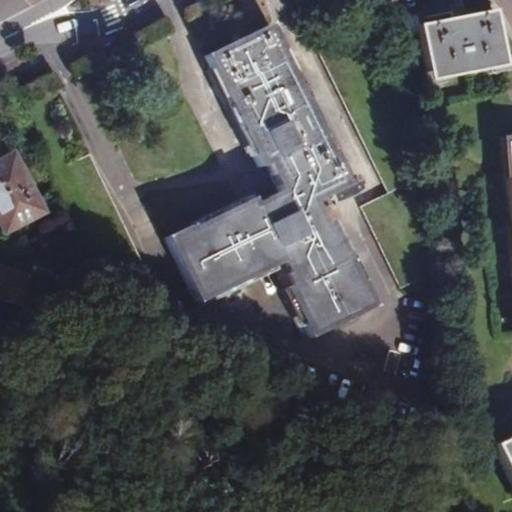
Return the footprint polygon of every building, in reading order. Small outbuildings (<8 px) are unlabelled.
[(492,10),(416,25),(416,27),(427,82),(504,68),(492,10)] [(416,27),(416,25),(413,14),(395,17),(398,31),(416,27)] [(408,186),(330,23),(307,34),(385,197),(408,186)] [(336,162),(284,52),(282,53),(271,30),(206,60),(257,167),(262,165),(276,195),(251,207),(248,201),(165,240),(197,308),(258,279),(257,277),(272,270),(282,291),(279,292),(303,341),(370,309),(359,284),(361,283),(332,221),(320,226),(310,205),(346,188),(334,163),(336,162)] [(91,156),(69,166),(143,318),(164,307),(91,156)] [(9,159),(0,163),(0,233),(37,216),(9,159)] [(380,200),(360,209),(398,293),(418,284),(380,200)] [(0,300),(20,305),(27,274),(0,267),(0,300)] [(511,433),(489,444),(511,492),(511,433)]
